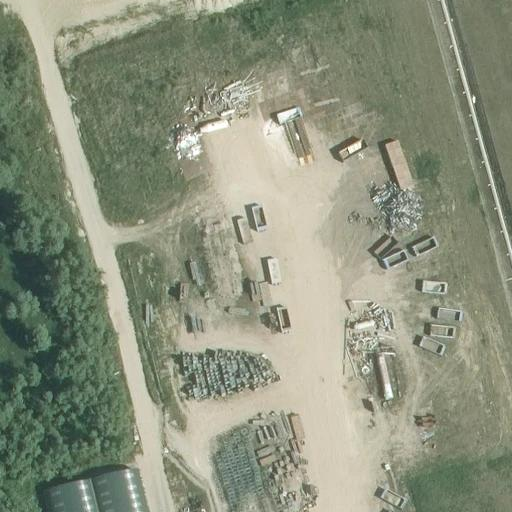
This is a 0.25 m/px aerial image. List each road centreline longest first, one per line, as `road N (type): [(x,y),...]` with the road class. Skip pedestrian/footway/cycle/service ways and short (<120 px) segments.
road 1 (unknown): [(343,511),(288,229),(250,204),(197,218),(182,249),(238,511)]
road 2 (unknown): [(216,411),(144,429),(165,511)]
